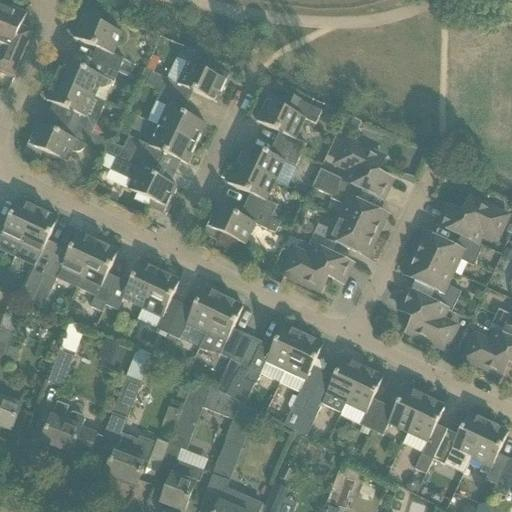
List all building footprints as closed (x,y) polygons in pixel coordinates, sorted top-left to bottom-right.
[(14,43),(26,15),(6,6),(0,20),(0,72),(12,78),(25,48),(14,43)] [(100,51),(95,62),(118,72),(124,60),(112,55),(121,34),(97,24),(99,18),(85,12),(73,40),(100,51)] [(116,79),(118,72),(95,62),(91,73),(63,62),(55,82),(94,99),(102,79),(114,84),(116,79)] [(178,86),(168,81),(152,73),(147,85),(161,92),(184,102),(189,92),(216,104),(229,77),(214,70),(211,75),(188,65),(178,86)] [(97,123),(106,104),(94,99),(55,82),(46,103),(73,114),(68,125),(92,136),(97,123)] [(179,113),(184,102),(161,92),(156,103),(167,109),(158,128),(196,146),(206,126),(179,113)] [(322,113),(310,107),(301,103),(301,102),(287,95),(283,103),(269,96),(256,123),(283,136),(277,147),(300,157),(306,146),(295,140),(304,121),(316,126),(322,113)] [(87,147),(92,136),(68,125),(64,136),(37,125),(25,152),(40,159),(42,153),(66,163),(71,152),(75,154),(80,153),(84,151),(85,148),(86,147),(87,147)] [(187,166),(196,146),(158,128),(149,147),(129,138),(124,150),(155,164),(160,153),(187,166)] [(338,161),(337,165),(351,172),(346,183),(361,191),(382,200),(391,181),(376,174),(383,160),(347,143),(338,161)] [(150,175),(155,164),(124,150),(123,150),(112,145),(107,155),(116,160),(110,172),(132,182),(128,191),(151,202),(149,208),(164,215),(176,188),(150,175)] [(295,169),(300,157),(277,147),(272,157),(246,145),(236,165),(275,183),(284,164),(295,169)] [(266,202),(275,183),(236,165),(227,185),(253,198),(248,208),(271,219),(277,208),(266,202)] [(356,202),(361,191),(346,183),(321,171),(313,189),(331,198),(330,200),(346,208),(339,220),(376,237),(386,216),(356,202)] [(22,248),(38,211),(18,202),(6,227),(0,224),(0,243),(2,239),(22,248)] [(496,241),(506,219),(470,202),(464,215),(449,208),(440,228),(461,238),(476,245),(481,234),(496,241)] [(278,223),(278,222),(271,219),(248,208),(243,219),(217,207),(204,234),(218,241),(221,235),(245,246),(255,225),(275,235),(280,224),(278,223)] [(58,221),(38,211),(22,248),(41,257),(33,273),(45,278),(55,255),(44,250),(58,221)] [(366,259),(376,237),(339,220),(333,233),(318,226),(308,246),(315,249),(331,256),(336,245),(366,259)] [(77,289),(98,244),(78,235),(66,260),(55,255),(45,278),(56,283),(58,281),(77,290),(77,289)] [(482,248),(476,245),(461,238),(455,249),(426,235),(415,256),(451,273),(457,260),(473,268),(482,248)] [(98,244),(77,289),(97,298),(91,309),(103,315),(106,307),(117,284),(106,279),(118,254),(98,244)] [(351,266),(331,256),(315,249),(309,260),(295,253),(293,257),(285,275),(321,292),(327,278),(342,285),(351,266)] [(451,273),(415,256),(405,278),(435,292),(430,303),(445,310),(445,311),(451,314),(461,293),(445,286),(451,273)] [(143,309),(160,273),(140,264),(128,289),(117,284),(106,307),(118,313),(124,300),(143,309)] [(180,283),(160,273),(143,309),(162,318),(157,331),(168,336),(178,313),(168,308),(180,283)] [(206,335),(223,299),(203,289),(189,319),(178,313),(168,336),(180,342),(187,326),(206,335)] [(445,310),(430,303),(409,293),(400,313),(415,320),(408,333),(444,350),(453,332),(454,328),(440,322),(445,311),(445,310)] [(206,335),(199,351),(220,356),(230,361),(225,372),(235,377),(251,343),(231,334),(243,308),(223,299),(206,335)] [(511,317),(498,311),(489,331),(495,334),(511,341),(511,338),(511,317)] [(15,351),(9,349),(18,323),(3,318),(0,326),(0,369),(6,372),(9,365),(15,364),(18,362),(19,359),(18,354),(15,351)] [(77,354),(86,332),(72,326),(63,348),(77,354)] [(279,385),(303,337),(283,327),(271,353),(251,343),(235,377),(255,387),(260,376),(279,385)] [(511,341),(495,334),(490,345),(475,338),(473,342),(465,360),(501,377),(507,363),(511,365),(511,341)] [(323,346),(303,337),(279,385),(279,386),(299,395),(292,409),(304,414),(320,380),(309,375),(323,346)] [(97,358),(119,367),(126,351),(104,342),(97,358)] [(62,389),(75,355),(60,349),(47,383),(62,389)] [(147,363),(149,358),(134,352),(111,415),(126,421),(139,385),(147,363)] [(346,406),(363,369),(343,360),(331,385),(320,380),(304,414),(316,419),(322,406),(341,415),(346,406)] [(363,369),(346,406),(365,415),(359,427),(362,428),(370,432),(371,432),(382,409),(371,404),(383,379),(363,369)] [(179,511),(185,511),(192,495),(195,488),(198,489),(204,473),(176,463),(181,450),(186,452),(203,409),(234,421),(240,405),(195,381),(162,466),(175,471),(162,504),(179,511)] [(7,402),(12,387),(0,382),(0,429),(12,434),(19,415),(21,408),(7,402)] [(407,435),(425,399),(405,389),(393,415),(382,409),(371,432),(382,438),(388,426),(407,435)] [(445,408),(425,399),(407,435),(427,444),(414,471),(426,476),(432,462),(445,435),(434,430),(445,408)] [(88,457),(95,439),(97,434),(82,428),(84,421),(83,418),(73,414),(70,416),(68,419),(65,418),(69,408),(57,404),(52,419),(51,419),(41,444),(57,450),(57,454),(64,456),(67,454),(72,456),(73,452),(88,457)] [(445,435),(432,462),(463,476),(471,460),(488,424),(468,415),(456,440),(445,435)] [(508,434),(488,424),(471,460),(483,466),(480,473),(487,476),(484,482),(496,487),(493,493),(506,498),(511,485),(511,466),(496,459),(508,434)] [(136,488),(143,469),(146,463),(149,464),(155,448),(152,447),(153,444),(140,439),(139,442),(121,436),(116,451),(115,451),(106,477),(121,482),(121,485),(130,488),(132,486),(136,488)] [(229,483),(241,449),(225,443),(213,477),(229,483)] [(279,511),(287,492),(274,486),(264,511),(279,511)] [(259,511),(262,506),(226,491),(220,504),(216,511),(259,511)]
